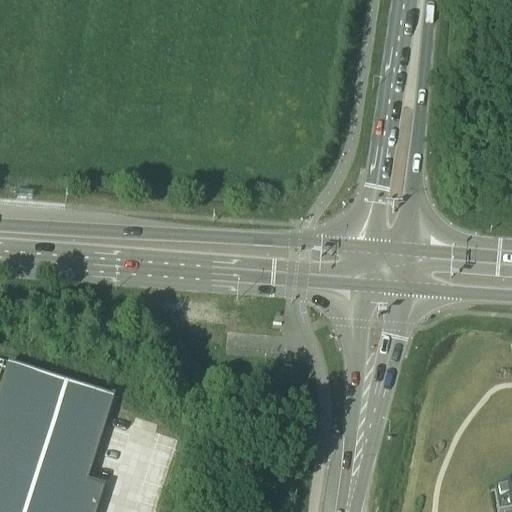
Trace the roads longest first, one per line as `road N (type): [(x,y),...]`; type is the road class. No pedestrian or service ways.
road 1 (primary): [(364,248),(0,227)]
road 2 (primary): [(0,259),(362,286)]
road 3 (primary): [(407,251),(430,0)]
road 4 (primary): [(403,0),(364,248)]
road 5 (tertiary): [(354,511),(399,339),(404,289)]
road 6 (tertiary): [(362,286),(339,511)]
